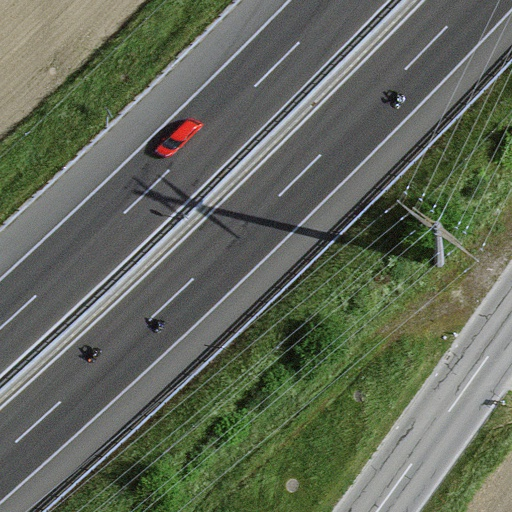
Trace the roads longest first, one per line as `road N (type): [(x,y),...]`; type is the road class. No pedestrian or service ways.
road 1 (motorway): [(0,454),(190,280),(471,0)]
road 2 (motorway): [(339,0),(0,328)]
road 3 (primary): [(511,322),(376,511)]
